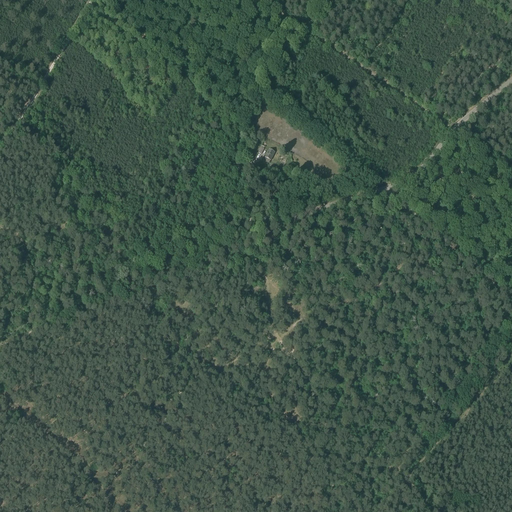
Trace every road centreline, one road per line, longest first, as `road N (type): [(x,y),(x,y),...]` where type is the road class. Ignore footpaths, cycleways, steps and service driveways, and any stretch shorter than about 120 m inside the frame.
road 1 (unclassified): [(254,235),(409,178),(511,77)]
road 2 (track): [(0,348),(254,235)]
road 3 (unknown): [(453,129),(266,0)]
road 4 (track): [(93,0),(0,149)]
road 5 (track): [(511,297),(386,188)]
